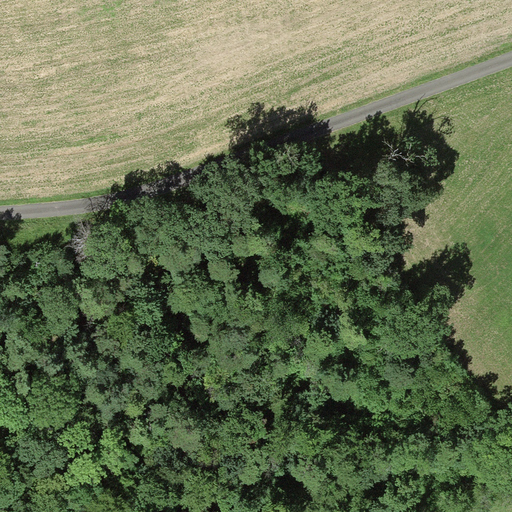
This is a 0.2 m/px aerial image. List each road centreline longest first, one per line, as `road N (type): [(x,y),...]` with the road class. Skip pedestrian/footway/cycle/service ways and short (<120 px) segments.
road 1 (unclassified): [(0,215),(152,192),(511,58)]
road 2 (track): [(0,404),(255,251),(258,221),(190,177)]
